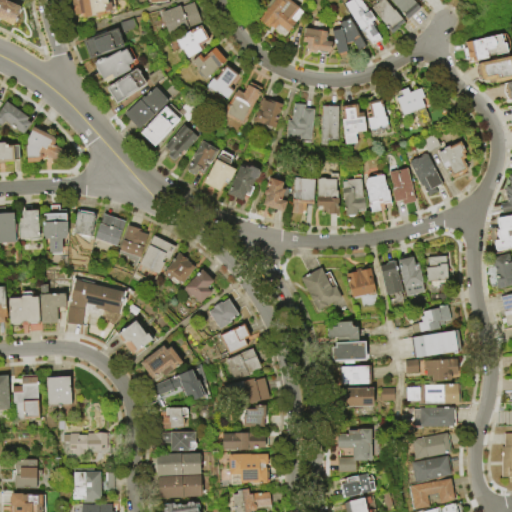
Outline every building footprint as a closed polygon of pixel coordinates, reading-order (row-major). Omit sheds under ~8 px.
[(0,20),(0,0),(3,0),(6,1),(5,2),(20,8),(12,26),(0,20)] [(74,0),(104,0),(105,5),(108,4),(109,12),(106,12),(107,15),(99,16),(98,17),(96,18),(92,19),(90,18),(81,19),(81,15),(71,17),(71,14),(70,14),(68,4),(69,4),(69,1),(74,0)] [(258,19),(272,0),(289,0),(299,7),(290,18),(295,22),(287,32),(277,24),(273,28),(269,25),(267,27),(258,19)] [(368,11),(374,20),(370,22),(380,39),(371,45),(362,31),(366,28),(365,26),(359,30),(343,5),(350,0),(358,0),(359,1),(367,12),(368,11)] [(369,7),(377,0),(383,0),(391,10),(392,9),(402,21),(397,26),(390,32),(369,7)] [(390,0),(412,0),(419,8),(407,19),(390,0)] [(157,15),(177,7),(178,9),(190,4),(198,25),(185,30),(186,31),(166,38),(157,15)] [(331,31),(341,29),(338,25),(339,23),(341,21),(344,22),(348,19),(365,48),(357,52),(351,42),(344,45),(346,52),(344,53),(345,55),(339,56),(338,54),(336,54),(331,31)] [(305,48),(306,42),(302,41),(304,28),(311,30),(312,20),(324,22),(324,31),(326,31),(324,40),(331,41),(329,52),(305,48)] [(172,41),(198,27),(206,42),(198,46),(200,51),(184,59),(180,50),(177,52),(172,41)] [(82,42),(117,30),(123,48),(88,60),(82,42)] [(464,43),(500,35),(502,43),(504,43),(506,53),(486,57),(487,58),(472,62),(471,58),(464,59),(462,49),(465,49),(464,43)] [(102,80),(100,77),(98,76),(94,70),(94,67),(93,64),(103,58),(104,59),(119,51),(119,53),(125,50),(132,63),(127,67),(129,71),(112,80),(110,76),(102,80)] [(202,81),(195,72),(196,71),(189,63),(196,57),(200,60),(212,50),(223,63),(202,81)] [(477,63),(510,56),(510,57),(511,56),(511,79),(493,83),(487,84),(486,80),(481,81),(479,81),(479,79),(477,79),(475,68),(476,68),(475,65),(478,64),(477,63)] [(222,67),(235,76),(226,89),(230,92),(224,101),(213,93),(212,94),(203,88),(210,79),(212,81),(222,67)] [(115,105),(105,89),(135,69),(146,85),(115,105)] [(505,82),(511,80),(511,99),(511,100),(507,101),(505,96),(504,93),(503,91),(503,88),(504,86),(504,84),(506,83),(505,82)] [(231,94),(238,98),(244,87),(245,87),(247,84),(258,90),(257,94),(258,94),(240,128),(219,117),(231,94)] [(136,131),(122,115),(137,100),(138,102),(153,88),(166,102),(136,131)] [(388,96),(401,91),(403,96),(414,91),(418,101),(415,102),(423,125),(413,129),(408,115),(397,119),(388,96)] [(0,109),(5,103),(13,109),(20,100),(25,104),(18,113),(27,119),(25,122),(29,125),(21,136),(3,123),(0,126),(0,109)] [(272,130),(251,124),(255,112),(259,114),(260,112),(257,111),(260,102),(266,104),(267,102),(279,106),(272,130)] [(362,106),(374,103),(378,120),(380,119),(382,128),(380,128),(380,129),(364,133),(361,120),(365,119),(362,106)] [(153,147),(138,134),(163,107),(165,109),(168,105),(180,117),(176,120),(178,121),(153,147)] [(309,142),(284,138),(286,122),(291,122),(293,105),(304,107),(304,110),(313,111),(309,142)] [(336,109),(352,107),(353,115),(358,115),(361,134),(352,135),(352,137),(350,137),(351,141),(351,146),(340,147),(336,109)] [(317,109),(335,109),(334,143),(323,143),(323,147),(317,147),(317,109)] [(163,147),(182,125),(197,137),(184,152),(182,150),(173,160),(166,154),(168,152),(163,147)] [(32,128),(52,138),(54,143),(52,147),(63,152),(57,164),(40,155),(40,156),(40,158),(40,160),(39,161),(38,161),(38,162),(37,162),(37,164),(25,164),(24,148),(25,147),(25,141),(32,128)] [(421,140),(434,134),(439,147),(427,153),(421,140)] [(203,175),(197,172),(194,176),(185,170),(195,154),(193,154),(201,141),(217,151),(203,175)] [(437,153),(443,150),(442,149),(448,146),(448,147),(460,142),(465,152),(463,154),(465,158),(462,160),(467,170),(451,178),(446,168),(445,169),(437,153)] [(0,163),(0,144),(3,144),(3,147),(17,147),(17,161),(13,162),(13,163),(0,163)] [(218,191),(202,182),(218,153),(219,154),(220,150),(232,156),(230,160),(231,160),(227,166),(234,170),(229,180),(225,178),(218,191)] [(409,162),(426,154),(434,171),(435,171),(441,184),(434,187),(437,193),(427,197),(420,180),(417,181),(409,162)] [(226,194),(239,166),(247,170),(248,167),(250,166),(258,170),(259,173),(257,178),(255,178),(251,186),(253,187),(248,197),(244,195),(242,201),(226,194)] [(406,169),(415,201),(402,204),(401,200),(394,202),(391,191),(393,190),(388,174),(388,173),(398,170),(398,171),(406,169)] [(384,210),(370,213),(364,182),(366,178),(383,175),(385,186),(386,186),(387,191),(388,191),(390,200),(388,201),(389,204),(383,205),(384,210)] [(511,210),(501,213),(499,204),(506,202),(503,191),(505,191),(504,187),(509,186),(507,176),(511,175),(511,210)] [(291,214),(292,199),(290,197),(290,193),(292,191),(293,178),(314,180),(312,205),(305,204),(304,212),(301,211),(301,214),(291,214)] [(336,180),(335,191),(337,191),(337,199),(338,199),(338,215),(327,215),(327,212),(322,212),(322,207),(315,207),(315,197),(317,197),(317,180),(319,180),(320,178),(323,178),(325,180),(336,180)] [(262,206),(265,196),(263,193),(264,190),(267,190),(270,179),(283,183),(281,189),(284,190),(281,200),(286,202),(282,212),(262,206)] [(341,182),(346,182),(346,181),(360,179),(362,197),(363,197),(365,209),(355,210),(355,216),(345,217),(341,182)] [(41,212),(49,211),(49,207),(58,207),(58,211),(64,211),(64,214),(65,214),(66,237),(65,238),(65,240),(60,240),(61,254),(48,254),(48,241),(43,241),(43,238),(42,238),(41,212)] [(17,224),(18,224),(18,220),(20,220),(20,212),(22,212),(21,208),(30,208),(30,212),(37,212),(38,239),(18,240),(17,224)] [(0,209),(3,209),(4,215),(12,215),(14,244),(0,244),(0,209)] [(72,234),(76,211),(94,215),(89,238),(72,234)] [(496,217),(511,214),(511,246),(496,250),(494,240),(498,239),(496,230),(498,229),(496,217)] [(102,216),(123,223),(115,248),(93,240),(102,216)] [(126,227),(138,230),(137,233),(146,236),(139,259),(118,253),(126,227)] [(152,237),(174,248),(167,261),(164,259),(162,264),(163,264),(157,276),(137,266),(152,237)] [(181,285),(177,283),(175,286),(161,275),(164,272),(163,272),(177,254),(186,261),(185,262),(194,269),(181,285)] [(446,281),(425,283),(424,269),(426,268),(425,258),(444,257),(446,281)] [(487,260),(504,257),(507,272),(511,271),(511,286),(510,287),(510,288),(493,291),(487,260)] [(416,264),(422,292),(403,296),(396,261),(410,258),(412,264),(416,264)] [(400,292),(384,296),(378,267),(384,266),(384,264),(394,262),(400,292)] [(298,279),(319,269),(322,275),(327,273),(335,287),(333,288),(339,300),(315,312),(298,279)] [(344,275),(355,273),(354,271),(358,270),(358,272),(368,270),(373,294),(350,299),(344,275)] [(182,289),(200,271),(212,282),(207,287),(208,288),(208,290),(207,292),(209,294),(198,305),(190,297),(188,298),(181,291),(183,290),(182,289)] [(74,280),(123,293),(117,314),(101,310),(102,308),(84,304),(82,311),(81,326),(65,324),(67,307),(74,280)] [(40,324),(38,295),(39,295),(39,285),(46,285),(47,295),(64,294),(65,307),(64,307),(64,312),(58,312),(59,322),(56,322),(56,323),(40,324)] [(511,325),(505,327),(503,314),(499,296),(511,293),(511,325)] [(7,298),(19,298),(21,295),(29,295),(31,297),(37,297),(38,323),(28,324),(28,325),(20,325),(20,324),(8,325),(7,298)] [(408,309),(405,300),(423,295),(425,305),(408,309)] [(429,303),(428,296),(448,295),(448,302),(429,303)] [(207,312),(212,309),(211,307),(219,302),(220,304),(227,299),(237,315),(229,320),(230,322),(218,330),(207,312)] [(409,326),(420,323),(419,318),(421,317),(420,313),(435,309),(435,308),(444,306),(448,320),(438,323),(438,322),(435,323),(437,329),(426,332),(426,331),(411,335),(409,326)] [(133,322),(143,336),(145,334),(150,341),(129,356),(114,336),(133,322)] [(218,336),(242,324),(249,337),(243,340),(246,346),(227,355),(218,336)] [(343,343),(343,339),(323,340),(323,330),(332,329),(332,325),(346,324),(347,330),(353,329),(353,333),(358,332),(359,343),(343,343)] [(412,359),(408,339),(456,331),(459,352),(455,352),(455,354),(451,354),(451,353),(412,359)] [(330,345),(361,344),(362,363),(349,363),(349,366),(340,367),(339,364),(327,364),(326,350),(330,350),(330,345)] [(138,364),(161,346),(165,351),(169,348),(181,363),(163,377),(160,373),(150,380),(138,364)] [(224,360),(238,354),(251,348),(254,357),(254,356),(259,369),(253,371),(254,373),(245,377),(232,380),(224,360)] [(423,361),(455,360),(456,375),(449,375),(449,380),(430,382),(430,376),(424,377),(423,361)] [(336,370),(365,369),(366,386),(337,388),(336,370)] [(152,386),(190,370),(195,382),(197,381),(203,397),(191,402),(189,397),(185,399),(180,387),(156,396),(152,386)] [(0,376),(0,409),(8,409),(7,376),(0,376)] [(20,376),(36,376),(36,378),(37,378),(38,419),(16,420),(15,404),(12,404),(12,387),(21,387),(20,376)] [(46,378),(70,377),(71,405),(47,406),(46,378)] [(227,385),(252,378),(253,381),(262,379),(267,399),(247,404),(243,388),(229,392),(227,385)] [(422,404),(422,386),(440,386),(440,385),(456,384),(456,386),(458,386),(458,403),(456,403),(456,404),(441,404),(422,404)] [(380,400),(392,400),(392,388),(379,388),(380,400)] [(404,388),(417,388),(418,402),(405,402),(404,388)] [(341,409),(341,405),(335,405),(335,391),(369,391),(369,409),(341,409)] [(241,415),(244,415),(244,410),(253,409),(253,406),(264,406),(264,419),(262,419),(262,427),(242,427),(241,415)] [(165,408),(185,408),(187,410),(187,416),(185,418),(182,418),(182,428),(169,428),(169,429),(161,429),(161,421),(159,421),(159,413),(165,413),(165,408)] [(417,408),(453,408),(453,427),(417,428),(417,427),(412,427),(411,410),(417,410),(417,408)] [(335,473),(335,459),(350,459),(350,449),(335,449),(334,435),(346,435),(346,431),(354,431),(358,430),(369,429),(370,461),(353,462),(353,473),(335,473)] [(64,433),(101,433),(101,450),(89,450),(89,446),(82,446),(82,449),(78,449),(78,453),(67,454),(67,449),(65,449),(64,433)] [(158,433),(169,433),(194,433),(194,443),(195,444),(195,448),(194,449),(194,450),(189,451),(189,452),(170,452),(170,444),(158,444),(158,433)] [(221,450),(220,435),(233,435),(233,434),(246,433),(246,434),(251,434),(251,436),(263,436),(263,448),(251,448),(251,449),(221,450)] [(511,482),(506,482),(506,477),(500,477),(499,447),(502,447),(502,434),(511,433),(511,482)] [(413,460),(409,441),(444,434),(448,453),(413,460)] [(155,455),(180,454),(180,455),(199,454),(200,475),(156,477),(155,455)] [(227,455),(249,454),(249,455),(266,455),(266,464),(263,464),(263,468),(267,468),(267,483),(265,483),(250,484),(250,482),(238,482),(238,475),(227,475),(227,455)] [(412,483),(408,464),(445,457),(448,476),(412,483)] [(31,459),(31,488),(9,488),(9,475),(11,475),(11,469),(9,467),(9,463),(11,461),(11,459),(31,459)] [(95,499),(88,499),(89,502),(77,502),(77,499),(67,499),(67,493),(68,493),(68,472),(77,472),(77,471),(95,471),(95,499)] [(100,472),(108,472),(108,488),(100,488),(100,472)] [(338,486),(345,484),(344,479),(365,475),(367,475),(370,478),(371,479),(371,481),(370,482),(372,490),(368,491),(369,493),(359,495),(359,493),(356,494),(357,495),(341,499),(338,486)] [(157,477),(200,476),(200,497),(182,498),(158,499),(157,477)] [(408,487),(448,479),(453,502),(438,504),(436,494),(425,496),(427,507),(412,510),(408,487)] [(232,511),(230,495),(236,494),(235,491),(246,489),(247,495),(251,494),(251,495),(267,493),(269,505),(254,507),(254,509),(252,511),(251,511),(250,511),(249,511),(232,511)] [(6,493),(37,493),(37,511),(4,511),(4,504),(6,504),(6,493)] [(343,511),(342,504),(362,499),(364,511),(343,511)] [(75,511),(76,504),(92,505),(92,503),(106,504),(106,510),(108,511),(75,511)] [(162,505),(172,504),(172,506),(195,503),(196,509),(198,509),(198,511),(161,511),(161,510),(163,509),(162,505)] [(423,511),(452,504),(453,505),(458,503),(460,511),(423,511)]
